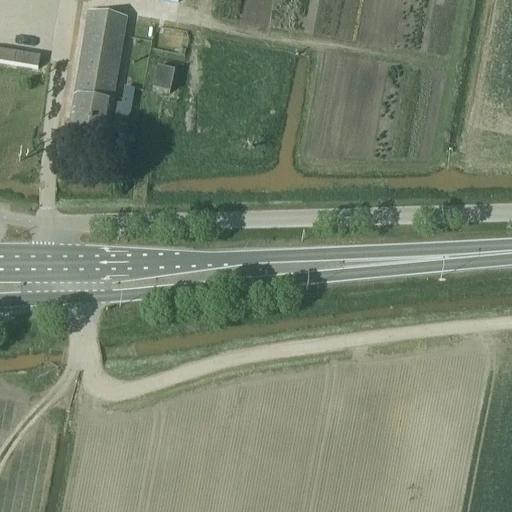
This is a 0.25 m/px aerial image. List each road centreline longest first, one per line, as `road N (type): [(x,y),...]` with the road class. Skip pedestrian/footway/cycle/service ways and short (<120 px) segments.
road 1 (unclassified): [(511,216),(52,224)]
road 2 (secondary): [(511,253),(56,263)]
road 3 (secondary): [(75,299),(511,253)]
